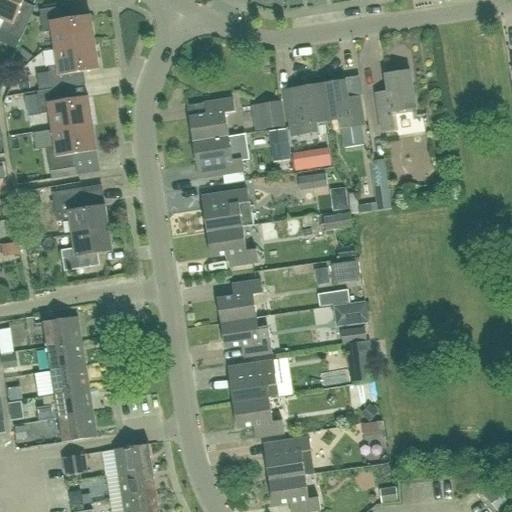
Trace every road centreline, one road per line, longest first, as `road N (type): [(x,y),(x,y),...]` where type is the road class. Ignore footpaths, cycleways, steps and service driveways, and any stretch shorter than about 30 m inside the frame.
road 1 (unclassified): [(184,6),(282,43),(511,5)]
road 2 (unclassified): [(166,284),(143,114),(184,6)]
road 3 (unclassified): [(216,511),(194,468),(166,284)]
road 4 (residential): [(0,314),(166,284)]
